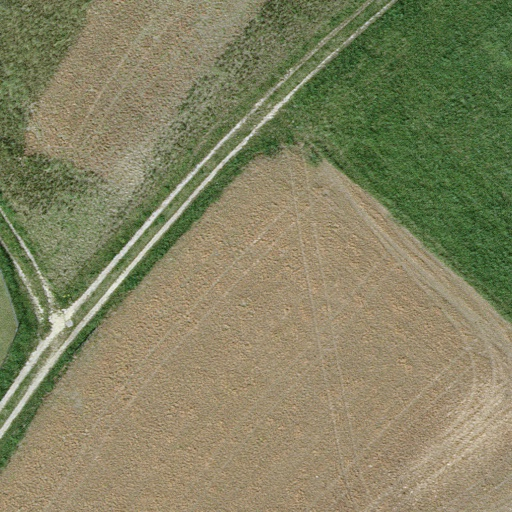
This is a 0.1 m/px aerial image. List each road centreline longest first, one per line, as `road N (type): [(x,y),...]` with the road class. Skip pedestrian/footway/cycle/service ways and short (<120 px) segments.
road 1 (track): [(382,0),(238,132),(49,347)]
road 2 (track): [(49,347),(44,297),(0,219)]
